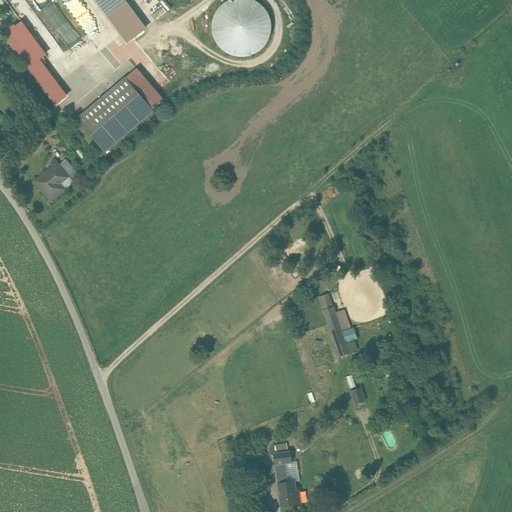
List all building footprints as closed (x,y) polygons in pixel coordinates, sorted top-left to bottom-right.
[(150,24),(131,0),(96,0),(128,40),(150,24)] [(265,55),(274,47),(279,36),(280,24),(277,12),(271,2),(268,0),(217,0),(218,0),(211,10),(207,22),(208,34),(212,45),(220,54),(231,60),(242,62),(254,61),(265,55)] [(164,100),(138,70),(125,80),(151,111),(164,100)] [(125,80),(79,119),(105,150),(151,111),(125,80)] [(78,174),(65,160),(59,165),(68,177),(71,180),(78,174)] [(57,164),(35,182),(51,201),(64,189),(60,184),(68,177),(59,165),(57,164)] [(328,294),(319,297),(323,310),(333,307),(328,294)] [(335,312),(333,307),(323,310),(322,310),(324,316),(325,316),(335,344),(344,341),(341,331),(335,313),(335,312)] [(335,312),(335,313),(341,331),(350,328),(344,309),(335,312)] [(344,341),(335,344),(339,358),(349,354),(344,341)] [(360,388),(351,391),(355,404),(365,401),(360,388)] [(332,432),(340,462),(360,457),(355,437),(363,435),(361,425),(332,432)] [(287,445),(275,447),(276,454),(288,452),(287,445)] [(294,482),(284,483),(283,478),(286,477),(284,463),(291,462),(290,452),(288,452),(276,454),(274,454),(276,465),(279,484),(278,484),(282,507),(301,505),(299,491),(296,491),(294,482)]
